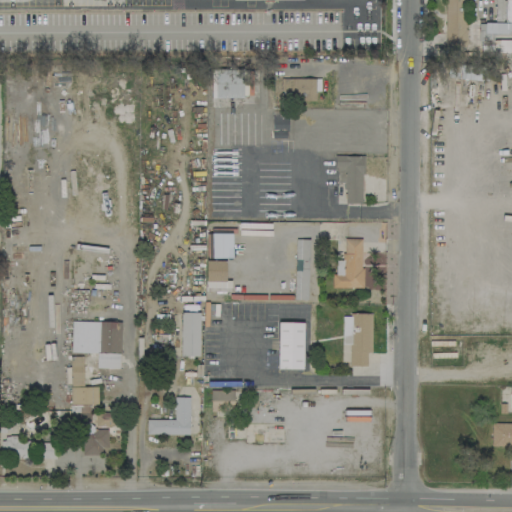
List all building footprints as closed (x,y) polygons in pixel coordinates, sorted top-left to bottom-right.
[(465,0),(444,0),(444,45),(465,45),(465,0)] [(511,0),(504,0),(504,22),(478,22),(477,40),(489,40),(490,33),(511,33),(511,0)] [(242,96),(242,69),(209,69),(210,97),(242,96)] [(314,101),(314,78),(280,78),(280,91),(291,91),(291,101),(314,101)] [(361,155),(335,155),(335,182),(343,182),(344,203),(362,203),(361,155)] [(231,257),(231,228),(207,229),(208,258),(231,257)] [(293,299),(307,299),(308,239),(295,238),(293,299)] [(361,287),(361,238),(342,238),(343,259),(335,259),(335,274),(331,274),(331,287),(361,287)] [(224,260),(205,260),(205,291),(229,290),(229,280),(224,280),(224,260)] [(180,355),(198,355),(199,312),(180,311),(180,355)] [(348,365),(365,365),(366,352),(370,352),(371,314),(342,313),(341,343),(348,344),(348,365)] [(70,352),(96,352),(96,368),(118,368),(119,321),(71,320),(70,352)] [(301,369),(302,322),(277,322),(276,368),(301,369)] [(69,356),(70,404),(97,403),(96,386),(82,386),(82,356),(69,356)] [(209,409),(232,409),(233,390),(210,389),(209,409)] [(188,434),(188,397),(174,396),(173,419),(145,419),(145,433),(188,434)] [(111,412),(94,412),(94,426),(111,425),(111,412)] [(511,422),(490,422),(490,445),(511,445),(511,422)] [(82,453),(107,453),(107,428),(81,429),(82,453)] [(1,437),(0,455),(0,458),(27,459),(27,438),(1,437)] [(54,458),(54,442),(35,442),(34,458),(54,458)]
